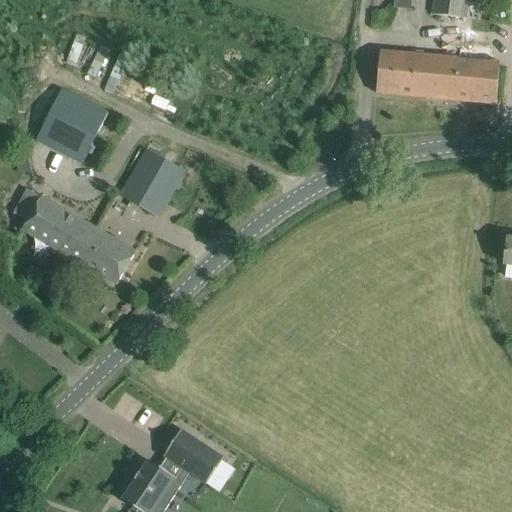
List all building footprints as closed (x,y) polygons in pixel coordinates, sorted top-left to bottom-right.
[(395,0),(394,7),(412,10),(412,0),(395,0)] [(434,0),(433,15),(464,18),(466,0),(434,0)] [(500,63),(380,52),(376,94),(497,105),(500,63)] [(57,88),(32,141),(80,163),(105,111),(57,88)] [(119,195),(140,207),(158,217),(183,173),(145,151),(119,195)] [(22,230),(99,275),(116,286),(136,252),(42,197),(22,230)] [(511,235),(504,234),(501,254),(506,255),(504,266),(511,266),(511,235)] [(189,472),(205,484),(223,458),(181,429),(163,454),(168,458),(189,472)] [(138,511),(162,511),(189,472),(168,458),(160,469),(148,461),(122,501),(138,511)]
